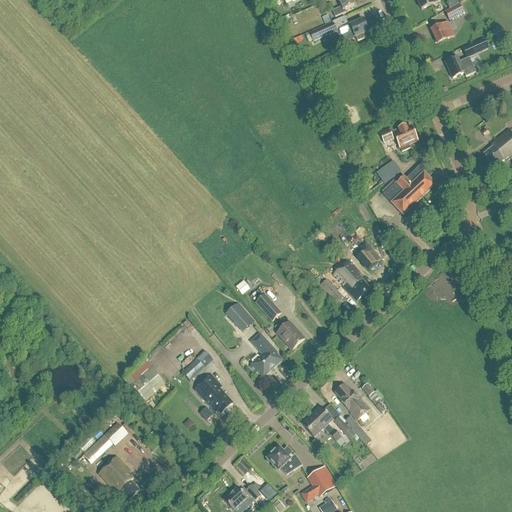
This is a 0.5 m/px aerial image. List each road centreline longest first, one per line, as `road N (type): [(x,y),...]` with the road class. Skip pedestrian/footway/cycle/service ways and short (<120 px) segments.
road 1 (tertiary): [(165,511),(468,228)]
road 2 (tertiary): [(468,228),(466,186),(433,112)]
road 3 (tertiary): [(433,112),(382,0)]
